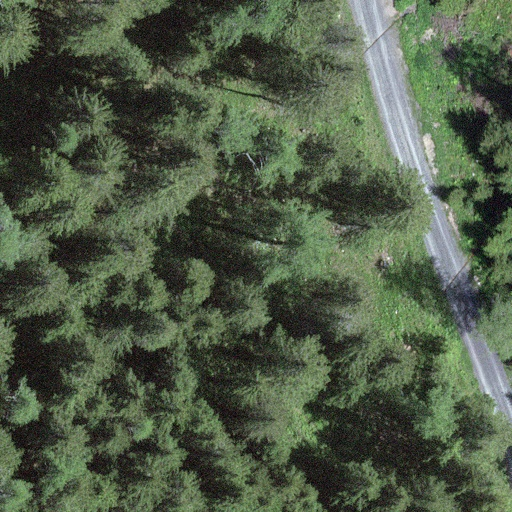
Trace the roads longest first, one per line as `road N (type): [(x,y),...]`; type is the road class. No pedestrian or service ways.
road 1 (track): [(511,407),(436,195),(380,0)]
road 2 (track): [(511,48),(390,37)]
